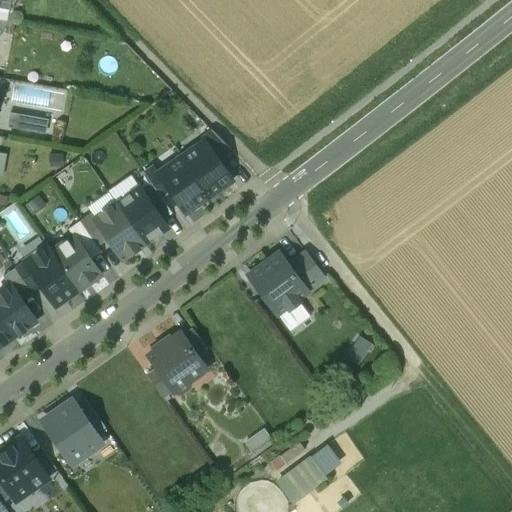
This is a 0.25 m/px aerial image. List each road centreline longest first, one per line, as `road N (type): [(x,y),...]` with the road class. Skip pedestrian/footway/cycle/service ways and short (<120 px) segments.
road 1 (track): [(98,0),(266,178),(413,368),(408,380),(277,475)]
road 2 (residential): [(511,18),(284,201),(0,400)]
road 3 (track): [(413,368),(511,491)]
